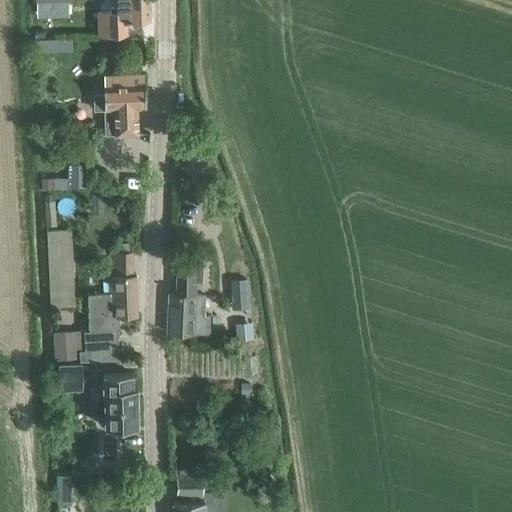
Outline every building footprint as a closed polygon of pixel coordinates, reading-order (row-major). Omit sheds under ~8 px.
[(68,0),(34,0),(34,1),(34,14),(45,14),(45,1),(55,1),(68,1),(68,0)] [(111,10),(96,10),(98,34),(128,33),(127,18),(130,18),(150,18),(149,0),(114,0),(115,5),(111,6),(111,10)] [(104,90),(93,90),(93,107),(103,107),(103,121),(113,121),(113,133),(138,132),(137,106),(147,106),(146,73),(113,74),(113,83),(104,84),(104,90)] [(69,163),(68,186),(87,186),(88,163),(69,163)] [(43,192),(45,224),(54,223),(52,191),(43,192)] [(89,192),(89,212),(106,212),(106,192),(89,192)] [(71,228),(46,228),(49,306),(74,305),(71,228)] [(130,245),(127,229),(112,231),(114,247),(130,245)] [(199,262),(198,241),(183,242),(184,263),(199,262)] [(168,292),(166,330),(186,331),(194,331),(209,332),(209,314),(205,313),(206,293),(192,293),(193,280),(202,280),(203,264),(177,263),(175,292),(168,292)] [(136,273),(110,274),(110,291),(88,292),(89,329),(83,329),(83,330),(53,331),(54,356),(78,356),(78,360),(119,359),(118,328),(120,328),(119,313),(138,313),(136,273)] [(231,315),(249,315),(248,299),(231,300),(231,315)] [(82,388),(82,362),(58,362),(58,389),(82,388)] [(132,385),(132,371),(103,371),(104,393),(105,393),(105,425),(137,425),(137,385),(132,385)] [(249,392),(249,389),(249,381),(241,381),(240,392),(249,392)] [(201,473),(196,474),(176,474),(176,493),(201,492),(201,473)] [(205,511),(205,500),(192,500),(172,501),(172,511),(205,511)]
